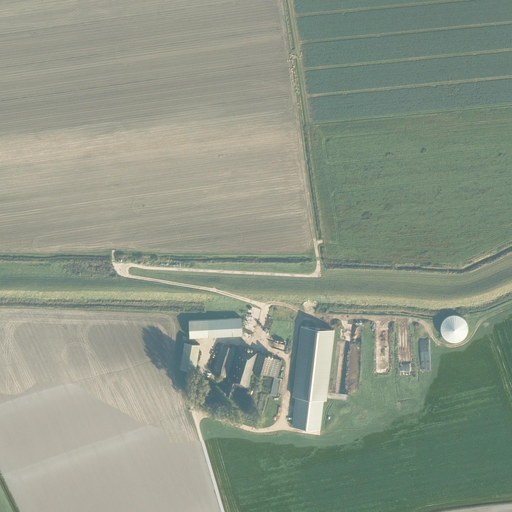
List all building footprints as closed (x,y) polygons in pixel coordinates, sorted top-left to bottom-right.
[(447,340),(454,342),(461,340),(466,335),(468,328),(466,322),(461,316),(454,315),(447,316),(442,322),(441,328),(442,335),(447,340)] [(242,318),(227,318),(189,320),(190,337),(242,335),(242,318)] [(295,389),(294,396),(297,397),(293,427),(319,429),(331,329),(305,326),(298,389),(295,389)] [(273,347),(287,350),(288,345),(289,340),(283,339),(282,343),(269,340),(268,343),(273,345),(273,347)] [(422,367),(433,367),(434,341),(423,341),(422,367)] [(196,371),(200,344),(184,342),(180,368),(196,371)] [(220,344),(212,373),(228,377),(236,349),(220,344)] [(229,378),(230,378),(226,394),(231,396),(235,384),(248,388),(253,370),(277,377),(282,360),(238,347),(229,378)] [(404,393),(412,393),(413,378),(404,377),(404,393)]
